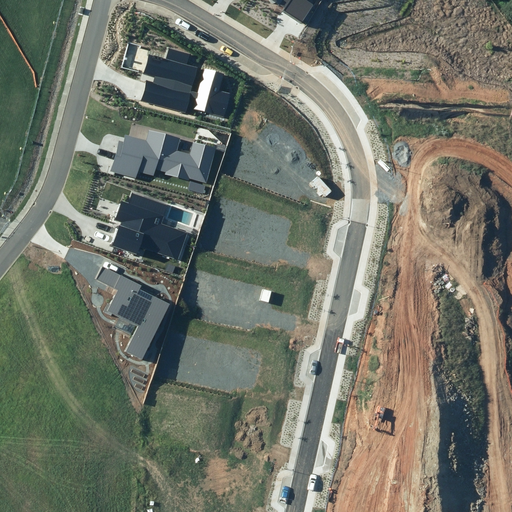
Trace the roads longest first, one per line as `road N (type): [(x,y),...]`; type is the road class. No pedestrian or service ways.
road 1 (unknown): [(290,511),(351,202),(340,128),(317,92)]
road 2 (residential): [(104,0),(50,196),(0,263)]
road 3 (residential): [(317,92),(283,58),(133,0)]
